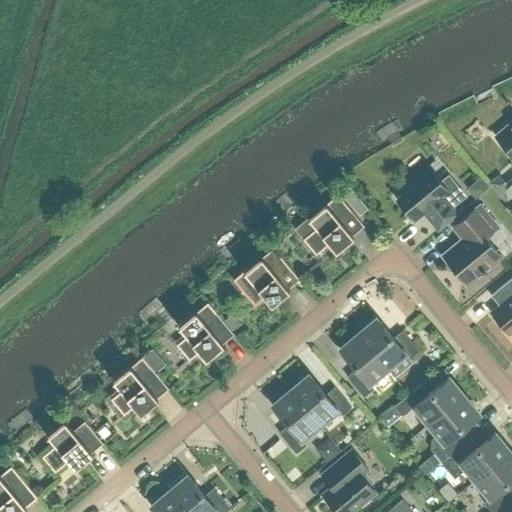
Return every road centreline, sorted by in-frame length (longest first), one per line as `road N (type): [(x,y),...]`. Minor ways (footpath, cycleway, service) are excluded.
road 1 (residential): [(204,410),(393,253),(511,395)]
road 2 (residential): [(82,511),(204,410)]
road 3 (residential): [(289,511),(204,410)]
